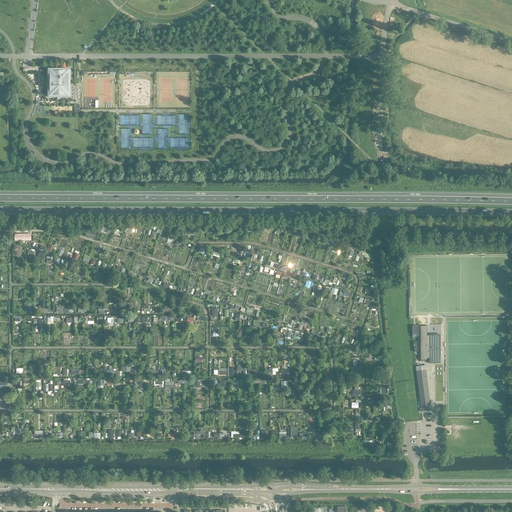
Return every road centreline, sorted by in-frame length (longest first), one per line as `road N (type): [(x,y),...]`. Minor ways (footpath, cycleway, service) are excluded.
road 1 (trunk): [(0,210),(511,213)]
road 2 (trunk): [(511,200),(0,198)]
road 3 (secondary): [(416,486),(275,486)]
road 4 (secondary): [(279,494),(416,492)]
road 5 (unclassified): [(511,41),(390,2)]
